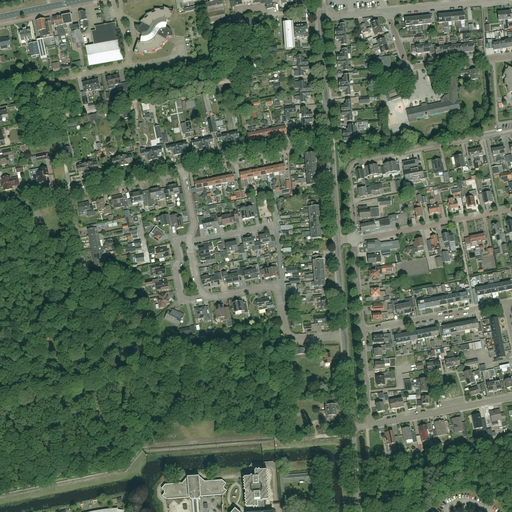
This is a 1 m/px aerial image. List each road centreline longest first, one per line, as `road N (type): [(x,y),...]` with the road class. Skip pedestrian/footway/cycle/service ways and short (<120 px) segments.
road 1 (track): [(270,346),(0,402)]
road 2 (residential): [(69,192),(59,117),(232,80)]
road 3 (residential): [(353,239),(352,166),(511,130)]
road 4 (residential): [(141,228),(147,263),(83,275),(69,192)]
road 5 (residential): [(511,57),(407,66),(389,11)]
road 6 (residential): [(353,239),(511,210)]
road 7 (residential): [(183,169),(330,140)]
road 8 (residential): [(361,332),(505,302)]
road 9 (residential): [(368,425),(511,397)]
road 10 (residential): [(321,7),(265,15),(244,47),(243,76),(232,80)]
road 11 (tertiary): [(330,140),(321,17)]
